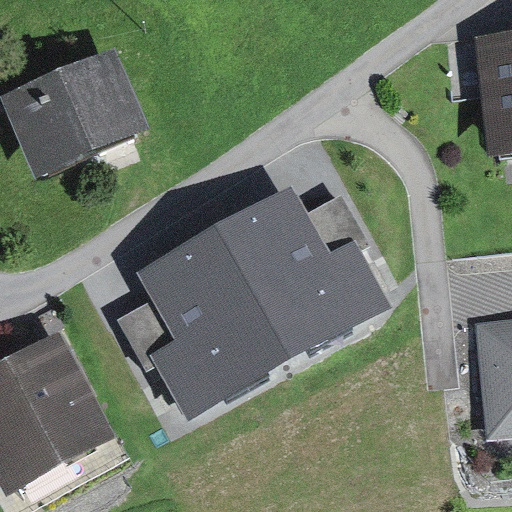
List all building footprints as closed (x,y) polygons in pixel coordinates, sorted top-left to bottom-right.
[(511,39),(481,42),(492,151),(511,149),(511,39)] [(110,65),(17,104),(45,170),(138,131),(110,65)] [(329,260),(291,194),(146,275),(183,341),(157,356),(191,416),(385,307),(352,247),(329,260)] [(511,324),(480,327),(491,436),(511,434),(511,324)] [(58,340),(0,371),(0,475),(8,490),(109,436),(58,340)]
